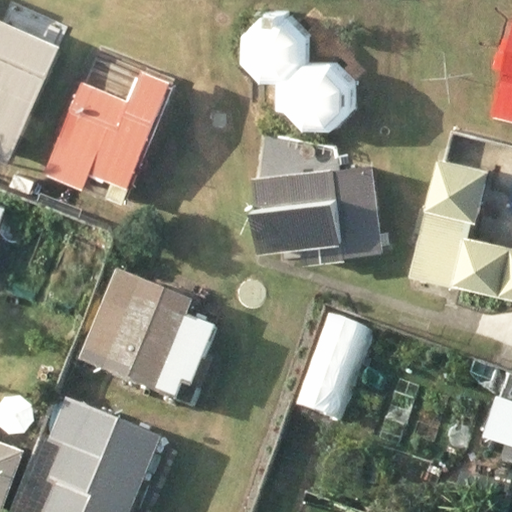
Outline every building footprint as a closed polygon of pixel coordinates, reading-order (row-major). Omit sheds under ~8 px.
[(269,84),(285,86),(286,113),(297,114),(317,135),(343,136),(367,114),(369,92),(346,66),(318,66),(317,36),(300,18),(271,16),(251,36),(250,66),(269,84)] [(6,20),(0,34),(0,156),(21,166),(71,48),(6,20)] [(97,84),(62,160),(140,193),(184,84),(158,75),(145,104),(97,84)] [(449,166),(421,278),(511,299),(511,250),(475,242),(479,225),(486,227),(498,177),(449,166)] [(388,168),(268,185),(279,268),(400,252),(388,168)] [(0,202),(0,252),(16,208),(0,202)] [(221,335),(199,326),(204,312),(129,281),(92,371),(189,411),(221,335)] [(511,389),(495,449),(511,453),(511,389)] [(58,449),(75,457),(51,511),(147,511),(175,446),(77,406),(58,449)] [(317,431),(280,421),(258,501),(296,511),(317,431)] [(0,511),(19,511),(38,462),(0,448),(0,511)]
